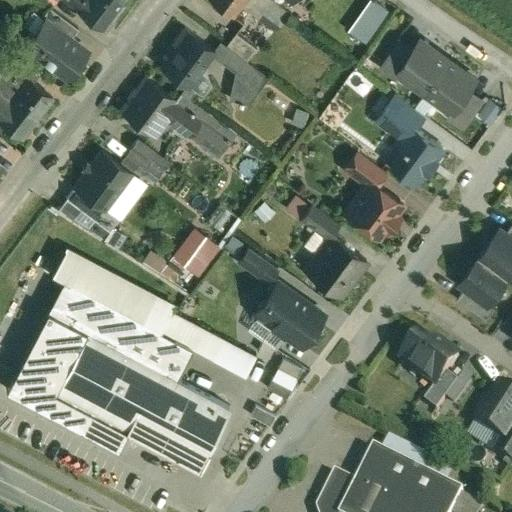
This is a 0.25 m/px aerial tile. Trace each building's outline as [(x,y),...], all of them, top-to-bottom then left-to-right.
[(68,0),(103,26),(123,0),(68,0)] [(242,0),(214,0),(232,14),(242,0)] [(280,4),(274,0),(267,0),(261,9),(280,23),(289,11),(280,4)] [(366,0),(347,28),(366,41),(389,8),(376,0),(366,0)] [(78,26),(49,5),(41,15),(44,18),(45,17),(71,36),(78,26)] [(71,36),(45,17),(44,18),(33,33),(30,31),(21,42),(34,51),(43,58),(43,59),(44,59),(50,63),(50,64),(51,64),(67,76),(87,48),(71,36)] [(213,47),(184,25),(167,47),(172,51),(162,65),(186,83),(213,47)] [(256,45),(235,30),(225,42),(233,48),(246,58),(256,45)] [(449,57),(421,37),(411,51),(402,64),(403,65),(399,71),(425,90),(449,57)] [(397,41),(380,64),(395,75),(399,71),(403,65),(402,64),(411,51),(397,41)] [(39,72),(0,43),(0,63),(8,70),(9,69),(22,81),(26,76),(33,81),(39,72)] [(246,58),(233,48),(224,59),(237,69),(230,97),(239,99),(238,102),(242,102),(242,100),(247,101),(268,74),(246,58)] [(476,77),(449,57),(425,90),(452,109),(456,103),(457,104),(466,90),(476,77)] [(175,97),(146,75),(121,108),(151,131),(163,114),(188,132),(199,117),(210,125),(216,117),(180,90),(175,97)] [(9,98),(0,91),(0,119),(21,135),(52,95),(33,81),(26,76),(22,81),(9,98)] [(481,101),(466,90),(457,104),(456,103),(452,109),(449,113),(464,124),(481,101)] [(425,112),(396,91),(382,110),(407,129),(412,122),(415,125),(425,112)] [(415,125),(412,122),(407,129),(388,155),(419,179),(427,168),(429,170),(438,157),(436,156),(444,146),(415,125)] [(137,137),(122,156),(155,180),(169,161),(137,137)] [(102,146),(73,184),(106,208),(134,171),(102,146)] [(386,169),(357,147),(343,166),(364,181),(368,176),(376,182),(386,169)] [(364,181),(347,204),(349,212),(378,234),(387,223),(390,226),(398,215),(395,213),(403,202),(376,182),(368,176),(364,181)] [(340,221),(311,200),(299,216),(327,237),(331,231),(332,232),(340,221)] [(172,253),(200,275),(222,248),(194,226),(172,253)] [(511,235),(506,231),(501,227),(460,281),(466,286),(488,302),(489,301),(511,269),(511,235)] [(332,232),(331,231),(327,237),(305,266),(340,292),(366,258),(332,232)] [(51,271),(63,277),(6,386),(118,445),(127,428),(198,465),(230,404),(175,375),(191,345),(245,374),(256,352),(171,308),(176,299),(66,242),(51,271)] [(277,264),(248,243),(238,257),(265,275),(269,275),(277,264)] [(322,310),(277,278),(275,282),(270,283),(266,288),(267,293),(255,310),(255,311),(256,313),(268,322),(271,322),(300,342),(322,310)] [(488,302),(466,286),(457,297),(487,317),(495,306),(489,301),(488,302)] [(424,331),(402,361),(436,386),(437,387),(447,374),(459,357),(424,331)] [(275,354),(261,384),(283,393),(296,364),(275,354)] [(447,374),(437,387),(436,386),(425,402),(437,411),(458,382),(447,374)] [(511,393),(500,385),(491,399),(485,400),(480,409),(481,414),(477,421),(507,441),(508,441),(511,435),(511,393)] [(511,435),(508,441),(507,441),(499,452),(508,458),(503,465),(511,470),(511,469),(511,435)] [(357,483),(335,472),(317,509),(317,511),(453,511),(463,493),(374,448),(357,483)]
